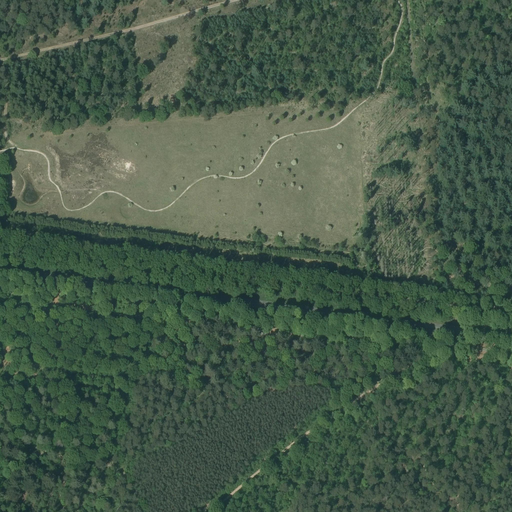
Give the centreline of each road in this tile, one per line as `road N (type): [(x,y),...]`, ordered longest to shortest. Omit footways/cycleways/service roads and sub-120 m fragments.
road 1 (primary): [(0,270),(511,336)]
road 2 (track): [(0,374),(127,389),(153,381),(257,391),(322,381),(344,383),(359,397)]
road 3 (track): [(0,59),(236,0)]
road 4 (track): [(359,397),(209,511)]
road 5 (track): [(0,440),(15,450),(116,467),(131,483),(137,511)]
road 6 (track): [(359,397),(433,511)]
